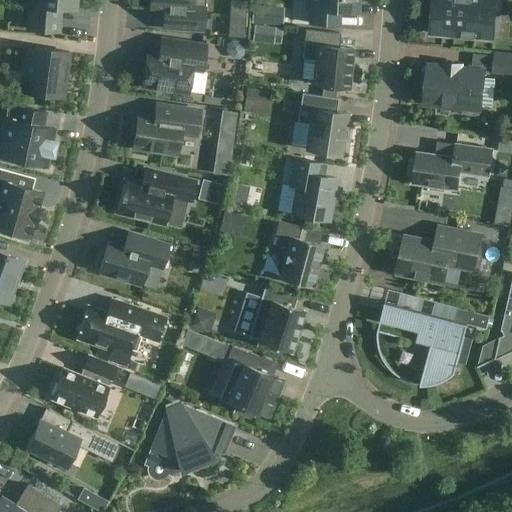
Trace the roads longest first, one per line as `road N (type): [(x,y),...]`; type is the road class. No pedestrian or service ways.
road 1 (residential): [(0,401),(52,291),(87,165),(109,0)]
road 2 (residential): [(322,365),(367,195),(388,63),(389,0)]
road 3 (residential): [(322,365),(367,405),(406,423),(454,419),(511,396)]
road 4 (residential): [(216,511),(278,469),(322,365)]
